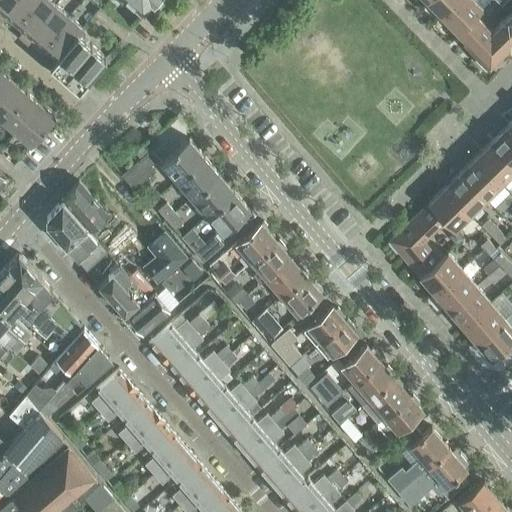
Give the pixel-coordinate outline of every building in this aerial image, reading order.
[(33,0),(9,0),(0,11),(0,20),(1,21),(6,16),(14,23),(33,0)] [(0,0),(0,11),(9,0),(0,0)] [(55,3),(51,0),(33,0),(14,23),(22,30),(18,36),(23,40),(55,3)] [(126,0),(142,14),(154,0),(126,0)] [(426,0),(441,15),(456,0),(426,0)] [(456,0),(441,15),(457,31),(459,30),(458,29),(475,12),(476,13),(482,7),(475,0),(456,0)] [(69,14),(55,3),(23,40),(28,45),(33,39),(41,47),(69,14)] [(99,7),(94,13),(105,22),(110,16),(99,7)] [(511,39),(511,10),(492,30),(476,13),(475,12),(458,29),(459,30),(457,31),(464,38),(462,40),(488,66),(511,43),(510,41),(511,39)] [(45,59),(50,63),(78,31),(79,32),(83,27),(69,14),(41,47),(50,54),(45,59)] [(116,21),(110,16),(105,22),(110,27),(116,21)] [(127,31),(116,21),(110,27),(122,37),(127,31)] [(91,43),(79,32),(78,31),(50,63),(64,75),(77,60),(91,73),(106,56),(91,43)] [(78,88),(91,73),(77,60),(64,75),(65,76),(77,86),(78,88)] [(0,67),(0,94),(13,79),(0,67)] [(27,91),(13,79),(0,94),(0,116),(3,119),(27,91)] [(3,119),(16,131),(40,102),(27,91),(3,119)] [(55,115),(40,102),(16,131),(31,143),(55,115)] [(491,140),(511,162),(511,131),(506,125),(491,140)] [(176,179),(204,155),(189,137),(161,161),(176,179)] [(501,182),(511,171),(511,162),(491,140),(475,155),(501,182)] [(121,174),(126,179),(134,188),(156,170),(151,164),(159,158),(151,149),(121,174)] [(14,163),(2,154),(0,156),(0,161),(9,169),(14,163)] [(219,172),(204,155),(176,179),(191,196),(219,172)] [(475,155),(460,170),(486,197),(501,182),(475,155)] [(132,164),(129,160),(124,165),(127,168),(132,164)] [(477,205),(486,197),(460,170),(444,185),(470,212),(476,218),(480,214),(481,209),(477,205)] [(206,214),(234,190),(219,172),(191,196),(206,214)] [(107,212),(79,179),(62,198),(87,226),(94,234),(98,230),(93,224),(107,212)] [(454,228),(470,212),(444,185),(428,201),(430,203),(445,218),(444,218),(454,228)] [(249,208),(234,190),(206,214),(222,232),(249,208)] [(47,223),(86,268),(91,264),(108,250),(94,234),(87,226),(62,198),(47,216),(46,216),(47,223)] [(175,210),(167,201),(158,208),(166,218),(175,210)] [(389,239),(406,259),(407,257),(421,273),(422,274),(440,258),(439,257),(423,239),(444,218),(445,218),(430,203),(415,218),(413,216),(389,239)] [(183,221),(175,210),(166,218),(175,228),(183,221)] [(482,224),(491,233),(497,227),(488,218),(482,224)] [(245,265),(252,259),(276,238),(268,230),(271,228),(264,220),(261,222),(260,221),(236,241),(245,252),(239,257),(245,265)] [(491,233),(500,243),(506,236),(497,227),(491,233)] [(462,237),(456,229),(449,235),(456,243),(462,237)] [(183,255),(164,232),(149,245),(157,254),(145,264),(156,278),(183,255)] [(223,242),(216,234),(195,252),(202,260),(223,242)] [(277,240),(276,238),(252,259),(260,269),(253,274),(260,282),(266,277),(291,256),(284,248),(286,246),(279,238),(277,240)] [(495,247),(487,238),(480,244),(489,253),(495,247)] [(439,257),(440,258),(422,274),(421,273),(419,274),(434,291),(462,267),(447,250),(439,257)] [(499,263),(503,267),(509,261),(500,251),(493,257),(499,263)] [(0,270),(0,272),(47,313),(71,334),(81,323),(21,253),(16,253),(0,270)] [(266,277),(281,294),(305,273),(304,272),(307,270),(299,262),(297,264),(291,256),(266,277)] [(493,257),(482,266),(488,273),(499,263),(493,257)] [(191,260),(182,268),(191,279),(201,271),(191,260)] [(503,267),(511,276),(511,275),(511,263),(509,261),(503,267)] [(225,262),(215,271),(224,282),(234,273),(225,262)] [(91,264),(86,268),(98,282),(103,278),(91,264)] [(103,278),(98,282),(125,312),(145,294),(134,281),(127,288),(126,287),(126,280),(130,277),(119,264),(112,270),(109,267),(105,271),(108,274),(103,278)] [(476,284),(462,267),(434,291),(448,308),(476,284)] [(0,272),(0,305),(9,315),(16,307),(24,313),(21,317),(45,338),(54,328),(62,335),(59,339),(63,343),(71,334),(47,313),(0,272)] [(305,273),(281,294),(297,312),(321,291),(320,290),(322,288),(315,280),(313,282),(305,273)] [(236,303),(238,301),(247,293),(237,281),(225,291),(236,303)] [(448,308),(462,324),(490,300),(476,284),(448,308)] [(154,292),(127,315),(142,332),(169,309),(154,292)] [(207,292),(183,308),(190,318),(214,302),(207,292)] [(254,300),(247,293),(238,301),(244,309),(254,300)] [(462,324),(476,341),(504,316),(490,300),(462,324)] [(304,328),(315,342),(344,317),(342,315),(344,314),(338,306),(335,308),(332,304),(304,328)] [(0,305),(0,339),(14,352),(22,341),(2,324),(9,315),(0,305)] [(262,309),(253,317),(268,335),(271,335),(279,329),(262,309)] [(194,328),(204,319),(198,313),(189,321),(194,328)] [(511,325),(504,316),(476,341),(491,358),(511,339),(511,325)] [(348,318),(346,320),(344,317),(315,342),(327,356),(356,331),(352,327),(354,325),(348,318)] [(162,355),(184,336),(194,328),(189,321),(186,318),(176,326),(171,320),(148,339),(162,355)] [(200,334),(209,326),(204,319),(194,328),(200,334)] [(72,358),(79,364),(98,342),(84,326),(53,362),(62,369),(72,358)] [(290,364),(298,357),(301,354),(291,341),(297,337),(289,327),(271,342),(290,364)] [(194,328),(184,336),(162,355),(175,371),(198,352),(192,345),(202,337),(200,334),(194,328)] [(0,358),(5,362),(14,352),(0,339),(0,358)] [(89,377),(112,358),(98,342),(79,364),(50,396),(39,409),(45,416),(89,377)] [(342,364),(355,379),(379,358),(377,356),(379,354),(373,346),(370,348),(366,343),(342,364)] [(225,344),(216,352),(221,359),(231,351),(225,344)] [(213,349),(202,357),(198,352),(175,371),(189,387),(221,359),(216,352),(213,349)] [(221,359),(227,365),(236,357),(231,351),(221,359)] [(31,365),(38,372),(46,363),(39,356),(31,365)] [(386,366),(379,358),(355,379),(370,397),(394,376),(393,374),(395,372),(388,364),(386,366)] [(227,365),(221,359),(189,387),(202,402),(225,383),(220,377),(229,368),(227,365)] [(307,384),(315,377),(305,365),(297,372),(307,384)] [(90,399),(99,410),(132,381),(118,366),(95,385),(100,391),(90,399)] [(344,389),(331,374),(315,388),(328,402),(344,389)] [(243,383),(248,390),(257,382),(252,375),(243,383)] [(370,397),(385,414),(409,393),(402,385),(404,383),(397,375),(395,377),(394,376),(370,397)] [(21,391),(26,386),(18,379),(14,384),(21,391)] [(216,418),(238,398),(248,390),(243,383),(239,380),(229,388),(225,383),(202,402),(216,418)] [(107,419),(117,410),(123,417),(145,397),(132,381),(99,410),(107,419)] [(257,382),(248,390),(254,396),(263,388),(257,382)] [(39,409),(50,396),(35,383),(26,393),(39,409)] [(248,390),(238,398),(216,418),(229,433),(252,414),(246,407),(256,399),(254,396),(248,390)] [(26,393),(9,412),(25,426),(39,409),(26,393)] [(409,393),(385,414),(397,429),(422,408),(417,403),(420,401),(413,393),(411,395),(409,393)] [(118,432),(126,441),(159,413),(145,397),(123,417),(128,423),(118,432)] [(289,409),(283,403),(270,415),(275,421),(289,409)] [(298,413),(292,406),(289,409),(275,421),(281,428),(298,413)] [(339,423),(347,416),(339,406),(331,413),(339,423)] [(8,445),(0,454),(0,491),(3,488),(5,491),(35,464),(39,469),(69,444),(45,416),(39,409),(25,426),(8,445)] [(266,411),(256,419),(252,414),(229,433),(243,449),(275,421),(270,415),(266,411)] [(300,411),(289,421),(297,430),(308,420),(300,411)] [(135,452),(145,443),(150,448),(173,429),(159,413),(126,441),(135,452)] [(23,427),(9,415),(0,425),(0,436),(8,443),(23,427)] [(64,418),(58,423),(68,435),(74,430),(64,418)] [(281,428),(275,421),(243,449),(256,465),(279,445),(273,438),(283,430),(281,428)] [(398,490),(399,489),(411,479),(420,471),(427,465),(449,446),(431,425),(409,444),(420,456),(404,469),(401,465),(386,477),(398,490)] [(144,462),(153,473),(186,445),(173,429),(150,448),(155,454),(144,462)] [(74,430),(68,435),(78,447),(85,442),(74,430)] [(378,445),(365,431),(358,437),(370,452),(378,445)] [(0,454),(8,445),(0,437),(0,454)] [(306,438),(297,446),(302,452),(312,444),(306,438)] [(293,441),(283,450),(279,445),(256,465),(270,480),(302,452),(297,446),(293,441)] [(101,482),(69,444),(39,469),(0,502),(0,511),(72,511),(75,509),(72,505),(92,488),(105,503),(113,496),(101,482)] [(308,459),(317,451),(312,444),(302,452),(308,459)] [(200,460),(186,445),(153,473),(162,483),(172,474),(177,480),(200,460)] [(465,482),(458,475),(467,467),(464,464),(468,461),(460,453),(457,455),(449,446),(427,465),(420,471),(411,479),(399,489),(409,501),(429,484),(437,493),(443,487),(450,495),(465,482)] [(91,450),(85,455),(95,467),(101,462),(91,450)] [(308,459),(302,452),(270,480),(283,496),(306,476),(300,469),(310,461),(308,459)] [(393,461),(385,452),(373,462),(381,471),(393,461)] [(214,476),(200,460),(177,480),(183,486),(173,495),(181,504),(214,476)] [(350,467),(344,461),(326,476),(332,483),(341,475),(350,467)] [(101,462),(95,467),(106,479),(112,474),(101,462)] [(313,480),(308,475),(306,476),(283,496),(297,511),(298,511),(332,483),(326,476),(323,472),(313,480)] [(347,481),(341,475),(332,483),(337,489),(347,481)] [(192,511),(199,506),(205,511),(227,492),(214,476),(181,504),(187,511),(192,511)] [(459,500),(468,511),(484,511),(500,499),(483,479),(459,500)] [(111,486),(122,498),(128,493),(118,481),(111,486)] [(298,511),(331,511),(336,508),(330,500),(339,492),(337,489),(332,483),(298,511)] [(361,498),(355,491),(346,499),(352,506),(361,498)] [(204,511),(236,511),(241,508),(227,492),(205,511),(204,511)] [(132,510),(138,505),(128,493),(122,498),(132,510)] [(106,511),(114,511),(121,507),(113,496),(105,503),(101,506),(106,511)] [(336,508),(331,511),(350,511),(354,509),(352,506),(346,499),(336,508)] [(511,511),(500,499),(484,511),(511,511)]
